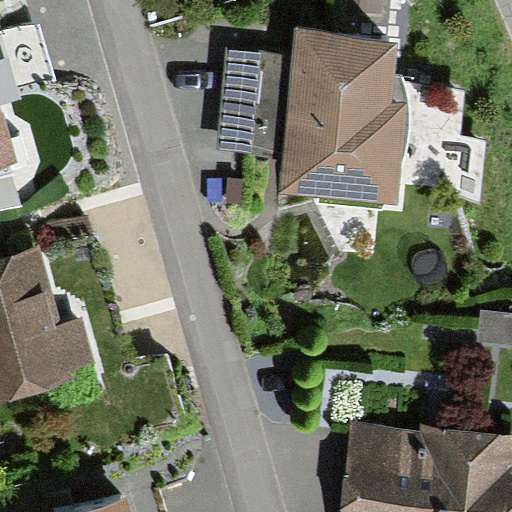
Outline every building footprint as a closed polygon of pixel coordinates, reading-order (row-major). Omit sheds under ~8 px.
[(391,24),(296,14),(293,45),(233,39),(223,138),(282,144),(279,176),(397,188),(398,176),(479,185),(484,136),(450,133),(455,86),(414,82),(413,92),(385,89),(391,24)] [(2,37),(19,87),(64,72),(47,21),(2,37)] [(63,79),(10,92),(30,181),(84,169),(63,79)] [(0,93),(0,152),(15,148),(0,93)] [(0,248),(0,385),(77,366),(74,355),(90,351),(78,308),(58,313),(38,238),(0,248)] [(511,309),(483,306),(480,333),(511,336),(511,309)] [(421,425),(352,420),(345,511),(511,511),(511,420),(422,414),(421,425)] [(52,507),(33,511),(134,511),(127,487),(52,507)]
